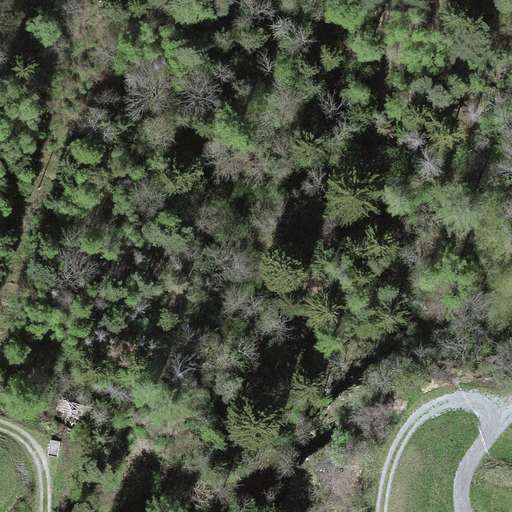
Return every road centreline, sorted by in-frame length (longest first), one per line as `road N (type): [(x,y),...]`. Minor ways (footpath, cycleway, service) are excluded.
road 1 (track): [(496,418),(463,399),(429,404),(404,428),(385,511)]
road 2 (track): [(465,511),(457,484),(496,418),(511,407)]
